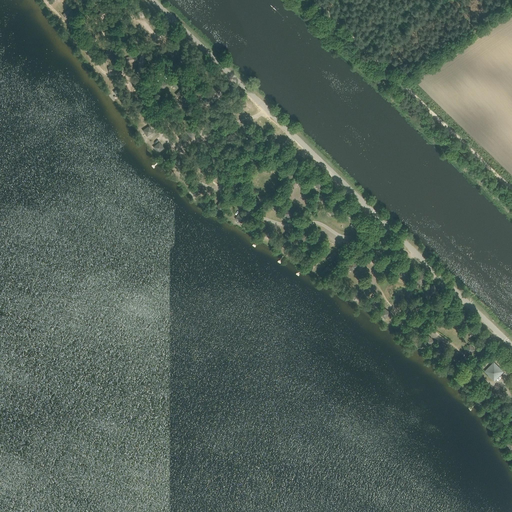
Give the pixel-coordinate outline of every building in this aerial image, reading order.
[(70,7),(63,14),(67,19),(75,12),(70,7)] [(176,46),(170,51),(175,56),(180,51),(176,46)] [(175,78),(171,84),(177,88),(181,82),(175,78)] [(161,79),(156,85),(163,90),(167,84),(161,79)] [(139,81),(133,86),(138,92),(144,87),(139,81)] [(215,82),(211,88),(217,92),(221,86),(215,82)] [(120,87),(114,91),(119,97),(125,93),(120,87)] [(201,88),(196,92),(201,98),(206,93),(201,88)] [(176,94),(181,100),(187,94),(181,89),(176,94)] [(222,120),(215,124),(219,131),(226,127),(222,120)] [(149,125),(142,129),(147,136),(153,132),(149,125)] [(193,127),(186,132),(191,138),(197,133),(193,127)] [(247,135),(252,139),(257,134),(252,129),(247,135)] [(233,132),(227,137),(231,142),(237,138),(233,132)] [(272,132),(267,137),(272,142),(277,137),(272,132)] [(215,138),(208,142),(212,148),(219,145),(215,138)] [(159,142),(153,147),(158,153),(164,148),(159,142)] [(294,148),(289,153),(294,159),(299,153),(294,148)] [(167,150),(161,155),(166,161),(172,156),(167,150)] [(178,156),(172,161),(177,167),(183,163),(178,156)] [(213,156),(207,161),(212,167),(218,162),(213,156)] [(279,165),(274,160),(268,165),(273,171),(279,165)] [(219,167),(214,173),(219,179),(225,173),(219,167)] [(291,169),(286,174),(291,179),(296,174),(291,169)] [(238,172),(232,178),(238,184),(244,178),(238,172)] [(320,178),(314,183),(319,189),(324,184),(320,178)] [(196,186),(191,191),(197,197),(202,191),(196,186)] [(238,192),(244,197),(249,191),(243,186),(238,192)] [(325,190),(320,195),(325,200),(330,195),(325,190)] [(257,195),(253,201),(259,206),(264,199),(257,195)] [(207,196),(201,201),(207,207),(212,201),(207,196)] [(277,199),(271,205),(277,211),(283,205),(277,199)] [(220,201),(215,208),(222,212),(226,205),(220,201)] [(333,205),(328,210),(333,215),(338,210),(333,205)] [(289,207),(283,213),(290,218),(295,213),(289,207)] [(352,208),(347,213),(352,218),(357,213),(352,208)] [(240,211),(235,219),(242,223),(246,216),(240,211)] [(357,221),(352,227),(357,232),(362,226),(357,221)] [(254,222),(250,229),(256,233),(261,227),(254,222)] [(268,227),(263,233),(270,237),(274,231),(268,227)] [(318,230),(313,236),(319,241),(324,235),(318,230)] [(298,237),(297,237),(304,242),(309,236),(302,231),(299,235),(298,237)] [(287,232),(282,239),(288,243),(293,236),(287,232)] [(332,262),(339,254),(335,250),(328,257),(332,262)] [(375,252),(369,257),(374,263),(379,258),(375,252)] [(391,254),(386,259),(391,265),(396,260),(391,254)] [(352,261),(347,266),(353,272),(358,266),(352,261)] [(324,276),(332,269),(329,265),(321,272),(324,276)] [(401,269),(401,276),(408,277),(409,269),(401,269)] [(420,273),(416,279),(422,283),(426,277),(420,273)] [(435,285),(428,288),(431,294),(438,291),(435,285)] [(357,289),(353,296),(359,300),(364,294),(357,289)] [(375,296),(371,303),(378,307),(382,300),(375,296)] [(385,308),(380,314),(386,319),(391,313),(385,308)] [(449,308),(445,311),(444,313),(449,318),(454,313),(449,308)] [(402,313),(397,319),(404,324),(409,317),(402,313)] [(466,315),(460,319),(465,325),(470,320),(466,315)] [(420,318),(416,324),(422,329),(427,323),(420,318)] [(476,326),(471,331),(476,336),(481,331),(476,326)] [(429,335),(423,341),(428,346),(434,340),(429,335)] [(442,342),(437,348),(444,353),(448,346),(442,342)] [(470,344),(465,349),(469,354),(475,349),(470,344)] [(458,361),(452,367),(457,372),(463,367),(458,361)] [(494,362),(485,371),(495,380),(504,371),(494,362)] [(465,374),(459,379),(464,385),(470,379),(465,374)] [(477,399),(476,399),(481,405),(487,400),(482,394),(478,398),(477,399)] [(494,402),(494,403),(498,407),(504,402),(499,397),(495,401),(494,402)] [(508,415),(501,418),(504,426),(511,423),(508,415)]
